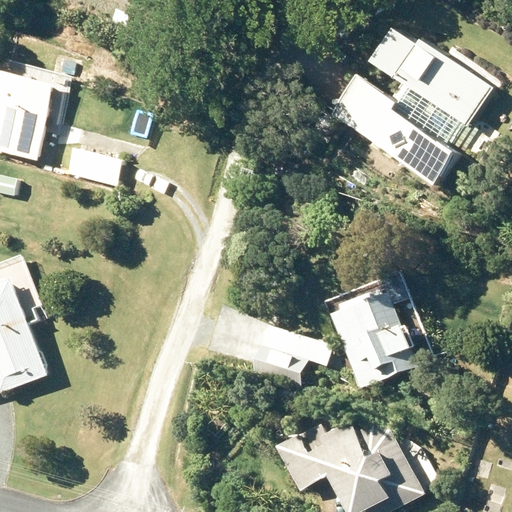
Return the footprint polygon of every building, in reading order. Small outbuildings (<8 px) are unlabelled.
[(124,30),(133,11),(120,4),(110,24),(124,30)] [(372,76),(345,115),(453,188),(475,156),(455,142),(458,137),(464,142),(476,125),(479,128),(506,88),(438,42),(436,45),(416,31),(392,66),(423,88),(413,103),(372,76)] [(77,63),(66,59),(63,71),(74,74),(77,63)] [(11,70),(0,105),(0,148),(43,162),(67,88),(11,70)] [(154,146),(166,108),(160,106),(156,118),(136,112),(128,139),(154,146)] [(129,162),(82,150),(76,174),(123,186),(129,162)] [(0,191),(18,195),(21,181),(0,176),(0,191)] [(0,393),(8,391),(9,396),(59,378),(24,281),(0,289),(0,393)] [(412,291),(344,316),(371,391),(439,366),(412,291)] [(264,374),(315,389),(329,340),(279,325),(264,374)] [(226,342),(191,339),(190,357),(224,359),(226,342)] [(331,426),(288,447),(311,492),(345,475),(363,511),(403,511),(436,496),(398,421),(372,434),(367,423),(337,438),(331,426)]
